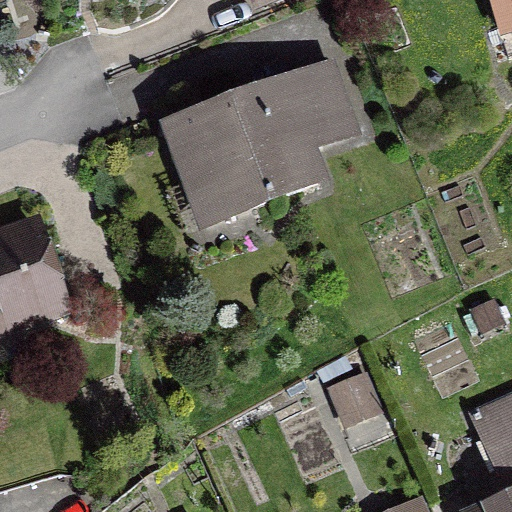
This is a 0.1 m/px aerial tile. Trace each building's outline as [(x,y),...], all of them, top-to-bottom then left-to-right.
[(511,24),(511,0),(489,0),(499,29),(511,24)] [(170,129),(190,184),(214,176),(229,217),(317,184),(304,147),(320,141),(298,82),(170,129)] [(0,320),(3,330),(62,310),(35,229),(0,241),(0,320)] [(511,398),(471,417),(497,473),(511,466),(511,398)] [(511,511),(511,501),(487,511),(511,511)]
